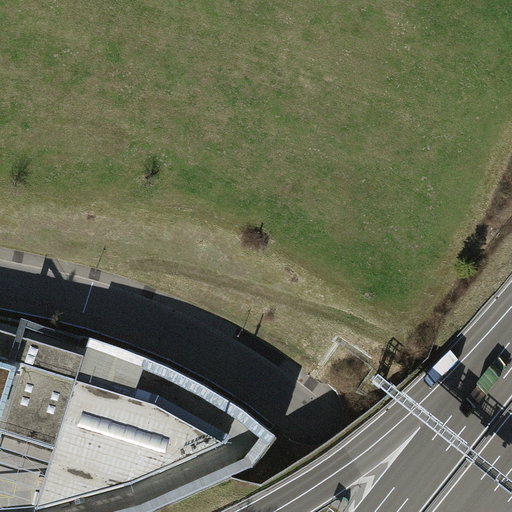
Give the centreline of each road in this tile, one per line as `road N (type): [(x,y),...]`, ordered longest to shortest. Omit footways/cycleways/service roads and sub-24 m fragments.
road 1 (unclassified): [(0,278),(116,306),(189,336),(308,412),(421,511)]
road 2 (motorway): [(473,404),(275,511)]
road 3 (motorway): [(473,404),(387,511)]
